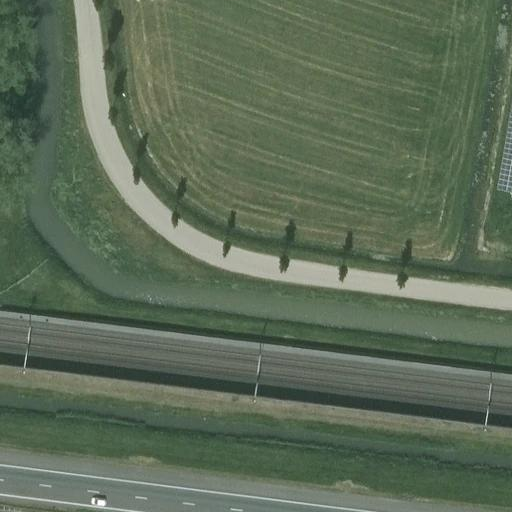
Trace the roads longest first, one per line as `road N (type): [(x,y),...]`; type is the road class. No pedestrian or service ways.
road 1 (unclassified): [(511,301),(282,270),(203,253),(169,233),(111,165),(93,115),(79,0)]
road 2 (motorway): [(244,511),(0,480)]
